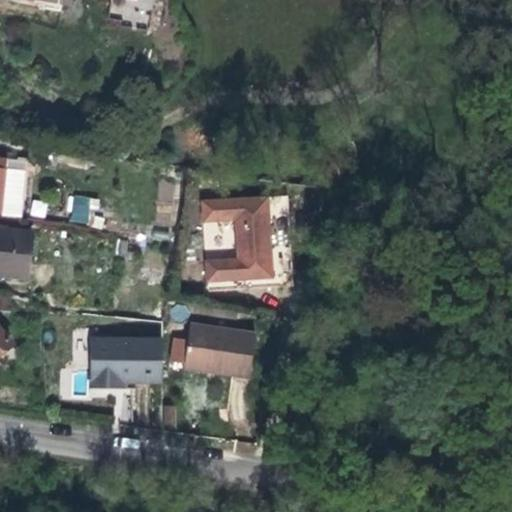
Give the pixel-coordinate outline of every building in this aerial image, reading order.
[(177,220),(177,181),(156,181),(156,220),(177,220)] [(27,186),(0,182),(0,230),(6,231),(6,214),(25,215),(27,186)] [(71,196),(70,223),(94,223),(94,197),(71,196)] [(298,294),(293,204),(208,209),(213,300),(276,295),(298,294)] [(25,215),(6,214),(6,231),(24,234),(25,215)] [(25,244),(0,243),(0,283),(24,284),(25,244)] [(259,339),(194,324),(186,363),(217,370),(216,374),(249,382),(259,339)] [(170,360),(183,361),(185,338),(171,337),(170,360)] [(0,363),(12,353),(0,338),(0,363)] [(157,393),(154,349),(82,352),(84,405),(112,404),(112,395),(134,394),(157,393)]
